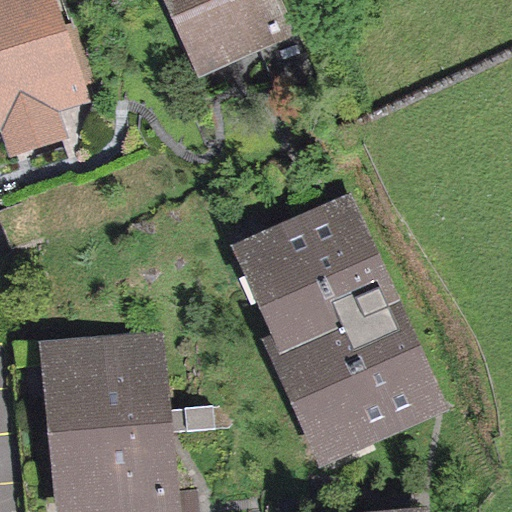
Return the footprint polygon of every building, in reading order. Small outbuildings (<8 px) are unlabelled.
[(49,0),(0,0),(0,115),(2,120),(82,92),(49,0)] [(266,0),(179,0),(208,64),(280,31),(266,0)] [(272,297),(337,439),(429,398),(347,217),(264,254),(281,292),(272,297)] [(152,354),(63,363),(77,506),(113,502),(166,497),(152,354)] [(77,506),(63,363),(13,368),(27,511),(114,511),(113,502),(77,506)]
